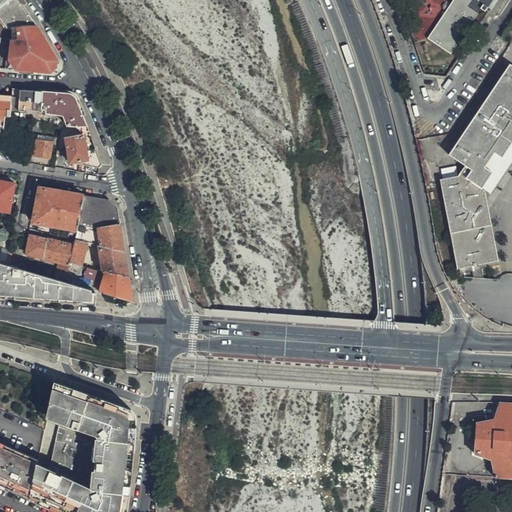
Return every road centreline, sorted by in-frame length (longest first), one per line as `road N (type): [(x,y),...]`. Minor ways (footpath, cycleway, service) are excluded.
road 1 (primary): [(326,0),(392,235),(402,355),(392,511)]
road 2 (primary): [(407,511),(416,355),(405,233),(391,156),(342,0)]
road 3 (primary): [(469,352),(434,272),(408,147),(360,0)]
road 4 (secondary): [(308,0),(363,163),(378,239),(384,349)]
road 5 (residential): [(384,0),(422,107),(431,112),(511,6)]
road 6 (secondary): [(165,332),(384,349)]
road 7 (primary): [(428,511),(448,351)]
road 8 (secondary): [(127,178),(165,332)]
road 9 (secondary): [(10,313),(165,332)]
road 10 (residential): [(127,178),(98,182),(0,166)]
